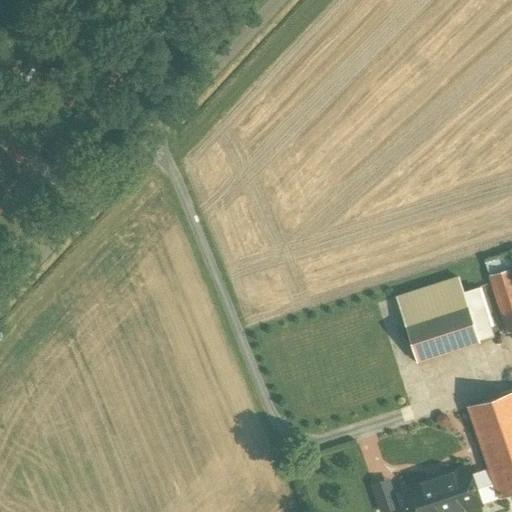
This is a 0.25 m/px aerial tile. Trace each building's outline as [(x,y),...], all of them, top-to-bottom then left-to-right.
[(96,142),(71,124),(54,147),(79,165),(96,142)] [(0,150),(0,191),(20,170),(0,150)] [(485,260),(490,276),(511,268),(511,252),(511,251),(485,260)] [(511,268),(490,276),(508,333),(511,331),(511,268)] [(458,278),(396,298),(404,322),(466,302),(463,292),(458,278)] [(463,292),(466,302),(479,342),(494,336),(479,288),(463,292)] [(466,302),(404,322),(417,362),(479,342),(466,302)] [(511,392),(467,407),(489,470),(498,497),(499,498),(511,493),(511,392)] [(468,468),(401,491),(407,509),(405,511),(454,511),(480,503),(471,477),(468,468)] [(489,470),(471,477),(480,503),(498,497),(489,470)] [(388,481),(373,486),(381,511),(382,511),(397,507),(388,481)]
